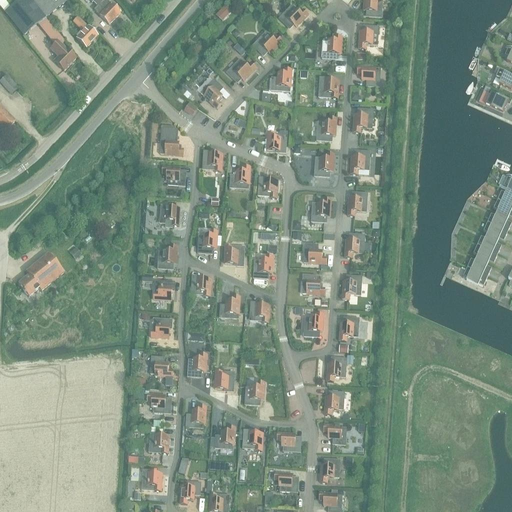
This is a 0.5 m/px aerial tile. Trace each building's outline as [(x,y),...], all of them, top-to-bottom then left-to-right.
[(23,37),(27,33),(37,25),(55,47),(52,49),(55,52),(53,53),(58,58),(54,62),(64,72),(75,60),(62,45),(66,41),(46,18),(31,0),(15,0),(17,2),(4,13),(23,37)] [(31,0),(46,18),(67,2),(64,0),(31,0)] [(120,14),(106,0),(104,0),(100,4),(94,10),(100,16),(99,16),(109,26),(120,14)] [(364,0),(364,13),(375,14),(375,19),(381,19),(382,2),(377,1),(377,0),(364,0)] [(225,7),(216,16),(223,22),(231,13),(230,13),(225,8),(225,7)] [(80,20),(84,16),(78,10),(74,14),(80,20)] [(296,28),(308,15),(304,11),(300,15),(296,10),(287,19),(283,15),(279,20),(288,29),(292,24),(296,28)] [(86,49),(97,38),(77,18),(73,23),(83,33),(76,40),(86,49)] [(366,46),(377,47),(379,28),(366,27),(366,33),(360,33),(359,51),(366,51),(366,46)] [(270,55),(282,43),(278,38),(274,42),(270,37),(261,46),(257,42),(253,47),(262,56),(266,52),(270,55)] [(323,54),(322,60),(335,61),(335,55),(341,55),(342,38),(335,37),(335,42),(329,42),(329,43),(323,43),(323,54)] [(238,46),(234,50),(239,55),(243,51),(238,46)] [(248,68),(240,61),(226,74),(236,83),(240,79),(244,82),(256,69),(251,65),(248,68)] [(497,67),(494,73),(498,75),(496,79),(501,82),(499,86),(511,91),(511,89),(511,75),(511,77),(504,74),(505,71),(497,67)] [(367,82),(366,88),(379,89),(380,70),(358,69),(357,75),(362,75),(362,82),(367,82)] [(272,79),(271,92),(281,93),(281,88),(290,89),(292,71),(285,70),(284,76),(278,75),(278,80),(272,79)] [(0,81),(12,95),(18,89),(19,89),(7,75),(0,81)] [(319,99),(337,100),(339,83),(326,82),(327,79),(320,79),(319,99)] [(222,97),(219,94),(223,90),(214,81),(201,94),(217,110),(221,105),(218,102),(222,97)] [(182,88),(178,93),(182,96),(183,96),(185,93),(186,92),(182,88)] [(185,93),(183,96),(187,100),(188,100),(190,102),(193,98),(186,92),(185,93)] [(488,102),(487,107),(491,109),(503,114),(507,105),(509,106),(511,101),(504,98),(503,100),(492,95),(488,102)] [(0,129),(4,133),(15,122),(0,106),(0,129)] [(355,116),(353,134),(360,135),(360,130),(372,130),(373,111),(360,111),(360,117),(355,116)] [(317,136),(317,142),(329,143),(330,137),(335,137),(336,120),(330,119),(329,124),(323,124),(322,136),(317,136)] [(239,121),(237,126),(245,129),(247,124),(239,121)] [(165,156),(183,157),(184,151),(179,151),(179,144),(177,144),(178,132),(173,128),(163,127),(161,144),(166,144),(165,156)] [(287,135),(268,134),(267,151),(279,152),(279,154),(286,155),(287,135)] [(210,155),(211,153),(204,152),(203,165),(209,166),(209,168),(215,168),(215,173),(221,174),(223,156),(210,155)] [(369,172),(370,153),(357,152),(357,158),(352,158),(351,175),(357,176),(358,171),(369,172)] [(327,160),(315,159),(314,178),(327,179),(327,173),(333,173),(334,156),(327,155),(327,160)] [(163,168),(162,175),(167,175),(167,182),(168,182),(168,187),(178,188),(185,188),(186,175),(180,175),(180,170),(163,168)] [(249,186),(250,168),(244,168),(243,172),(237,172),(237,177),(231,176),(230,189),(237,190),(237,185),(249,186)] [(511,180),(507,178),(503,188),(511,191),(511,180)] [(258,192),(258,197),(270,198),(270,200),(276,200),(278,183),(266,182),(266,180),(259,179),(258,192)] [(497,201),(511,207),(511,197),(501,192),(497,201)] [(355,194),(354,200),(349,199),(348,217),(354,217),(355,213),(366,213),(368,194),(355,194)] [(324,205),(312,204),(311,223),(324,224),(324,218),(330,219),(331,201),(324,200),(324,205)] [(511,207),(497,201),(493,210),(511,218),(511,207)] [(160,219),(160,225),(165,225),(165,229),(172,229),(172,227),(179,228),(179,220),(180,210),(168,209),(168,207),(161,206),(160,219)] [(491,215),(487,224),(508,233),(511,224),(491,215)] [(270,224),(267,229),(274,233),(277,228),(270,224)] [(508,233),(487,224),(483,233),(504,242),(508,233)] [(217,232),(211,232),(211,237),(199,236),(198,255),(211,256),(211,250),(216,250),(217,232)] [(352,235),(352,241),(346,241),(345,259),(352,260),(352,255),(363,256),(365,236),(352,235)] [(481,238),(477,246),(498,256),(502,247),(481,238)] [(304,264),(327,265),(327,259),(322,258),(322,252),(318,252),(318,246),(305,245),(304,264)] [(473,255),(494,265),(498,256),(477,246),(473,255)] [(158,264),(158,270),(170,271),(171,265),(176,266),(177,248),(171,247),(170,252),(164,252),(164,253),(159,252),(158,264)] [(245,248),(226,247),(225,265),(237,266),(237,268),(243,268),(245,248)] [(75,249),(69,253),(74,260),(80,255),(75,249)] [(28,277),(18,285),(28,298),(39,289),(41,292),(64,274),(48,255),(26,273),(28,277)] [(254,273),(253,280),(266,281),(266,276),(272,276),(273,257),(266,257),(266,262),(260,261),(260,262),(255,262),(254,273)] [(491,269),(471,260),(467,269),(487,278),(491,269)] [(487,278),(467,269),(463,278),(483,287),(487,278)] [(320,283),(316,283),(316,277),(303,276),(302,295),(325,297),(325,290),(320,290),(320,283)] [(192,277),(192,290),(198,290),(198,292),(204,293),(204,298),(210,298),(211,281),(199,280),(199,278),(192,277)] [(361,297),(362,278),(349,277),(349,283),(344,283),(342,301),(349,301),(349,296),(361,297)] [(154,295),(154,301),(171,302),(172,290),(174,290),(175,284),(162,283),(156,282),(155,295),(154,295)] [(227,307),(220,306),(219,319),(226,320),(227,315),(239,316),(240,298),(234,297),(233,302),(227,302),(227,307)] [(262,319),(262,324),(269,325),(270,307),(258,306),(258,304),(251,303),(250,316),(256,317),(256,319),(262,319)] [(305,319),(304,338),(317,339),(317,333),(322,333),(323,316),(317,315),(317,320),(305,319)] [(346,319),(346,325),(341,325),(340,343),(346,343),(346,338),(358,339),(359,320),(346,319)] [(152,333),(151,339),(169,340),(170,328),(172,328),(172,321),(159,321),(153,320),(152,333)] [(187,335),(187,343),(195,343),(196,335),(187,335)] [(188,361),(188,372),(187,379),(200,379),(201,373),(206,374),(207,356),(200,355),(200,360),(194,360),(194,361),(188,361)] [(151,365),(150,376),(155,376),(155,377),(166,378),(165,387),(172,388),(173,379),(173,372),(168,372),(169,365),(164,365),(164,359),(152,358),(151,365)] [(328,365),(327,383),(334,383),(334,378),(345,379),(346,365),(347,360),(334,359),(333,365),(328,365)] [(216,373),(215,390),(227,391),(227,393),(234,394),(234,381),(235,374),(223,373),(216,373)] [(258,383),(258,388),(251,388),(251,389),(246,389),(245,406),(258,407),(258,401),(263,401),(265,384),(258,383)] [(325,416),(331,417),(332,412),(338,412),(338,411),(343,411),(344,394),(332,393),(331,399),(326,399),(325,416)] [(148,396),(147,402),(152,403),(152,409),(153,409),(153,414),(164,415),(170,416),(171,403),(165,402),(166,397),(148,396)] [(187,416),(186,429),(203,430),(204,425),(205,425),(206,408),(200,407),(199,412),(193,412),(193,417),(187,416)] [(342,428),(324,426),(324,433),(329,433),(328,440),(333,440),(333,446),(345,447),(347,429),(342,429),(342,428)] [(216,437),(215,450),(221,450),(231,451),(232,446),(234,447),(235,429),(229,428),(228,433),(222,433),(222,438),(216,437)] [(243,445),(243,452),(255,453),(261,453),(263,435),(251,434),(251,432),(244,432),(244,437),(243,445)] [(149,447),(149,453),(161,454),(161,455),(168,455),(169,438),(157,437),(157,435),(150,434),(149,447)] [(278,434),(277,441),(282,441),(282,448),(284,448),(283,453),(294,453),(300,454),(301,441),(295,441),(295,436),(278,434)] [(320,484),(327,485),(327,480),(339,480),(340,462),(327,461),(327,467),(322,466),(320,484)] [(210,464),(209,472),(217,472),(218,465),(210,464)] [(142,492),(161,493),(162,475),(150,474),(150,472),(143,472),(142,492)] [(275,475),(275,481),(280,481),(279,493),(298,494),(299,481),(293,481),(293,476),(275,475)] [(182,488),(181,506),(187,506),(188,501),(194,501),(194,497),(200,497),(201,484),(184,483),(183,488),(182,488)] [(320,494),(319,501),(324,501),(324,507),(329,508),(328,511),(341,511),(342,497),(337,497),(338,496),(320,494)] [(228,511),(229,497),(211,496),(209,511),(228,511)]
